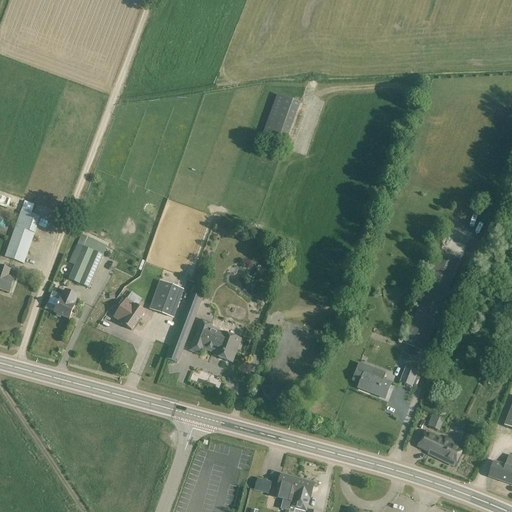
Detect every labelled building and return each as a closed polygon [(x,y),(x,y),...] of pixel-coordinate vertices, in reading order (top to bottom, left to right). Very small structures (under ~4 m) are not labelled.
[(284,149),(301,103),(278,95),(261,141),(284,149)] [(24,265),(40,218),(21,212),(5,258),(24,265)] [(104,256),(108,246),(82,235),(70,263),(75,266),(69,280),(89,289),(104,256)] [(425,353),(461,261),(438,252),(402,344),(425,353)] [(0,289),(10,293),(15,279),(8,277),(11,270),(0,266),(0,289)] [(162,282),(151,310),(174,319),(184,290),(162,282)] [(53,292),(45,309),(56,314),(56,317),(60,318),(62,317),(69,320),(75,306),(74,306),(78,297),(65,291),(63,297),(53,292)] [(202,299),(191,294),(167,358),(179,362),(202,299)] [(145,312),(127,299),(114,318),(123,324),(123,325),(132,331),(145,312)] [(348,316),(359,320),(363,308),(353,304),(348,316)] [(232,363),(240,340),(222,333),(222,332),(220,331),(220,330),(211,327),(212,325),(202,322),(191,351),(201,355),(203,349),(214,354),(214,356),(232,363)] [(485,360),(483,367),(490,369),(485,382),(495,386),(502,365),(485,360)] [(418,372),(406,367),(400,383),(412,388),(418,372)] [(370,393),(385,399),(391,384),(358,371),(353,382),(360,385),(359,387),(370,391),(370,393)] [(433,414),(428,425),(439,430),(444,419),(433,414)] [(426,432),(419,447),(429,452),(428,454),(454,467),(464,447),(446,438),(444,441),(426,432)] [(489,477),(511,485),(511,458),(508,457),(505,466),(494,462),(489,477)] [(289,511),(298,480),(281,476),(274,499),(277,499),(276,505),(286,507),(284,511),(289,511)] [(254,491),(255,491),(252,502),(262,504),(265,494),(269,495),(272,483),(258,479),(254,491)] [(298,480),(289,511),(314,511),(307,510),(314,485),(298,480)]
